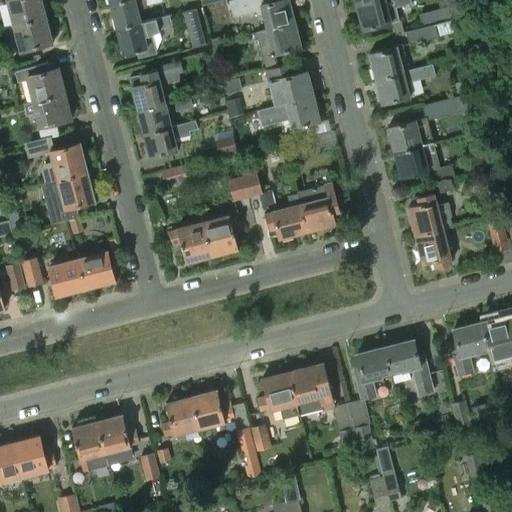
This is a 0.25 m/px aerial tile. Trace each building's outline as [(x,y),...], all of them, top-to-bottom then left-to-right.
[(13,26),(44,19),(38,0),(8,0),(6,1),(13,26)] [(128,0),(109,5),(115,29),(139,23),(136,11),(146,8),(145,5),(164,0),(128,0)] [(269,0),(229,0),(233,17),(254,11),(261,14),(265,30),(293,23),(287,0),(278,0),(270,2),(269,0)] [(373,0),(355,5),(362,30),(398,21),(395,7),(410,4),(409,0),(373,0)] [(405,32),(433,24),(433,23),(450,19),(447,7),(419,14),(422,26),(405,31),(405,32)] [(192,49),(206,45),(196,8),(182,12),(192,49)] [(167,16),(139,23),(115,29),(122,54),(136,51),(138,57),(154,53),(150,36),(158,32),(158,29),(169,24),(167,16)] [(44,19),(13,26),(19,51),(50,43),(44,19)] [(293,23),(265,30),(254,33),(261,58),(299,48),(293,23)] [(436,36),(433,24),(405,32),(408,44),(436,36)] [(402,72),(398,54),(403,53),(401,43),(394,45),(394,47),(368,53),(374,79),(402,72)] [(157,68),(165,85),(177,82),(177,74),(182,73),(179,62),(157,68)] [(56,68),(47,70),(45,63),(15,70),(17,80),(26,77),(32,102),(63,94),(56,68)] [(402,72),(374,79),(380,104),(408,97),(413,95),(410,81),(417,80),(435,75),(432,63),(402,72)] [(305,71),(292,75),(289,65),(264,72),(273,107),(312,97),(305,71)] [(130,88),(136,112),(164,104),(158,81),(157,81),(155,71),(128,78),(130,88)] [(224,94),(239,90),(236,78),(221,82),(224,94)] [(32,102),(23,104),(25,115),(35,113),(39,127),(50,124),(54,123),(69,119),(63,94),(32,102)] [(469,94),(424,105),(426,117),(454,110),(454,109),(471,105),(469,94)] [(312,97),(273,107),(257,111),(259,122),(275,118),(276,121),(287,119),(290,129),(318,122),(312,97)] [(191,106),(188,98),(174,102),(175,110),(191,106)] [(164,104),(136,112),(141,135),(170,128),(164,104)] [(393,153),(432,142),(427,122),(420,118),(386,127),(393,153)] [(170,128),(141,135),(147,159),(176,151),(173,140),(189,136),(187,131),(196,129),(194,121),(170,128)] [(287,157),(313,151),(309,138),(284,144),(287,157)] [(49,151),(51,150),(48,139),(25,145),(28,157),(50,151),(49,151)] [(218,156),(234,152),(231,139),(215,143),(218,156)] [(432,142),(393,153),(399,178),(439,168),(432,142)] [(50,151),(53,163),(44,166),(42,169),(45,183),(86,173),(78,143),(51,150),(49,151),(50,151)] [(485,155),(471,159),(474,167),(487,164),(485,155)] [(188,165),(161,172),(165,186),(192,179),(188,165)] [(241,174),(242,177),(247,197),(258,195),(252,171),(241,174)] [(86,173),(45,183),(45,184),(42,188),(46,203),(50,202),(52,212),(48,213),(51,224),(76,218),(73,207),(93,202),(86,173)] [(247,197),(242,177),(227,181),(232,201),(247,197)] [(434,183),(436,194),(452,190),(449,179),(434,183)] [(333,225),(330,213),(337,212),(329,183),(295,192),(296,196),(298,204),(305,233),(333,225)] [(416,198),(418,205),(407,207),(414,236),(442,228),(452,226),(449,217),(451,216),(448,202),(436,205),(435,200),(433,201),(431,194),(416,198)] [(270,213),(263,215),(267,230),(274,228),(276,240),(305,233),(298,204),(296,196),(288,198),(290,206),(269,211),(270,213)] [(226,217),(202,223),(210,256),(236,250),(231,230),(240,228),(235,210),(225,213),(226,217)] [(499,217),(486,220),(492,243),(495,253),(507,250),(505,240),(499,217)] [(79,218),(69,221),(72,233),(82,230),(79,218)] [(175,230),(175,231),(167,233),(170,246),(179,244),(184,263),(210,256),(202,223),(175,230)] [(442,228),(414,236),(421,263),(432,260),(434,267),(449,263),(447,257),(449,256),(442,228)] [(77,260),(84,289),(113,281),(106,252),(77,260)] [(35,257),(22,261),(28,286),(42,283),(35,257)] [(55,265),(48,267),(55,296),(84,289),(77,260),(55,265)] [(18,263),(5,266),(11,291),(24,287),(18,263)] [(511,327),(509,314),(480,321),(486,345),(497,343),(498,345),(508,343),(511,359),(511,327)] [(452,328),(457,348),(451,349),(458,374),(471,371),(467,353),(477,351),(476,348),(486,345),(480,321),(452,328)] [(412,339),(383,346),(390,370),(393,382),(414,376),(418,393),(432,390),(423,356),(416,358),(412,339)] [(355,354),(360,373),(354,374),(361,399),(374,395),(370,378),(380,376),(380,373),(390,370),(383,346),(355,354)] [(323,362),(288,371),(299,414),(334,405),(323,362)] [(261,378),(265,396),(256,398),(260,411),(269,409),(277,407),(280,419),(299,414),(288,371),(261,378)] [(217,389),(191,396),(199,428),(225,421),(225,419),(233,417),(230,405),(221,407),(217,389)] [(165,403),(170,420),(161,423),(164,435),(173,433),(174,434),(199,428),(191,396),(165,403)] [(456,426),(470,423),(464,399),(450,403),(456,426)] [(123,414),(97,420),(105,452),(108,464),(109,464),(108,460),(133,454),(130,444),(139,441),(136,430),(127,432),(123,414)] [(97,420),(72,427),(80,459),(81,458),(84,470),(108,464),(105,452),(97,420)] [(262,423),(250,426),(255,447),(256,449),(268,446),(262,423)] [(418,423),(406,425),(409,437),(421,434),(418,423)] [(352,427),(359,451),(373,448),(366,424),(352,427)] [(255,447),(250,426),(237,430),(242,450),(255,447)] [(359,451),(352,427),(338,431),(344,455),(359,451)] [(40,435),(13,442),(21,475),(48,468),(48,467),(56,465),(53,452),(44,454),(40,435)] [(0,445),(0,480),(21,475),(13,442),(0,445)] [(168,448),(158,450),(161,463),(171,460),(168,448)] [(484,475),(478,451),(464,455),(471,479),(484,475)] [(159,476),(153,452),(140,455),(146,480),(159,476)] [(381,476),(387,500),(400,497),(394,473),(381,476)] [(387,500),(381,476),(368,479),(375,503),(387,500)] [(78,511),(74,493),(60,496),(64,511),(78,511)] [(301,511),(297,497),(285,501),(287,511),(301,511)] [(287,511),(285,501),(272,504),(273,511),(287,511)]
